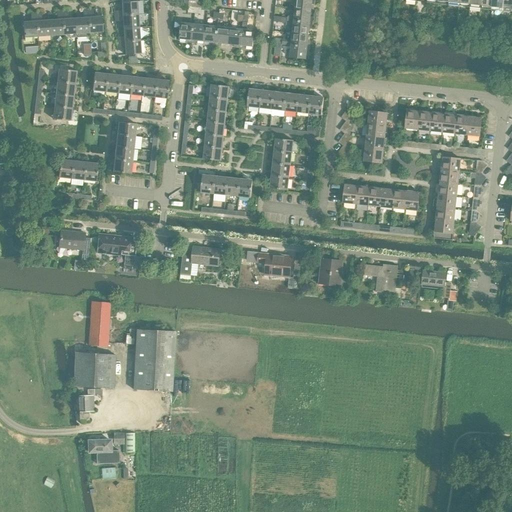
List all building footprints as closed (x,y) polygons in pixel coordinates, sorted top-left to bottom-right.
[(182,0),(189,1),(188,7),(195,7),(201,8),(202,2),(197,1),(197,0),(182,0)] [(295,0),(295,9),(311,11),(311,4),(314,4),(314,0),(295,0)] [(459,0),(460,4),(459,10),(470,11),(470,0),(459,0)] [(470,0),(470,11),(480,12),(481,9),(481,6),(481,0),(470,0)] [(492,0),(492,7),(503,8),(503,0),(492,0)] [(511,0),(503,0),(503,8),(502,11),(511,12),(511,0)] [(114,11),(115,16),(138,14),(137,1),(122,2),(122,10),(114,11)] [(75,18),(76,34),(77,37),(90,37),(89,33),(88,9),(82,10),(83,18),(75,18)] [(88,9),(89,33),(103,32),(102,16),(93,17),(93,9),(88,9)] [(290,15),(287,17),(286,20),(312,23),(313,17),(310,17),(311,11),(295,9),(294,15),(290,15)] [(62,11),(63,34),(76,34),(75,18),(67,19),(67,10),(62,11)] [(49,20),(50,35),(63,34),(62,11),(56,11),(57,20),(49,20)] [(24,37),(37,36),(36,13),(30,13),(31,21),(23,22),(24,37)] [(36,13),(37,36),(50,35),(49,20),(42,21),(41,13),(36,13)] [(123,21),(124,28),(139,27),(138,14),(115,16),(115,21),(123,21)] [(241,29),(239,49),(245,49),(245,46),(252,47),(254,32),(254,31),(247,30),(248,22),(247,22),(248,16),(243,16),(242,22),(243,22),(242,30),(241,29)] [(293,26),(292,33),(308,35),(309,29),(312,29),(312,23),(286,20),(287,17),(280,17),(280,22),(286,23),(286,25),(293,26)] [(180,23),(179,39),(185,40),(185,43),(191,44),(194,24),(180,23)] [(194,24),(191,44),(197,44),(197,41),(204,42),(206,26),(194,24)] [(206,26),(204,42),(210,43),(209,46),(215,46),(217,27),(206,26)] [(124,36),(116,37),(117,42),(140,40),(139,27),(124,28),(124,36)] [(217,27),(215,46),(221,47),(221,44),(228,44),(229,28),(217,27)] [(229,28),(228,44),(234,45),(233,48),(239,49),(241,29),(229,28)] [(275,39),(275,44),(282,45),(290,46),(309,48),(310,41),(307,41),(308,35),(292,33),(291,40),(275,39)] [(140,54),(140,40),(117,42),(117,47),(125,47),(126,55),(140,54)] [(280,57),(282,45),(275,44),(273,56),(280,57)] [(309,53),(309,48),(290,46),(289,58),(305,59),(306,53),(309,53)] [(58,69),(57,82),(74,84),(76,71),(74,71),(75,65),(68,64),(68,70),(58,69)] [(92,90),(92,91),(105,92),(106,74),(94,73),(92,90)] [(106,74),(105,92),(117,93),(119,76),(106,74)] [(119,76),(117,93),(118,93),(117,99),(129,101),(129,95),(131,77),(119,76)] [(131,77),(129,95),(142,96),(143,78),(131,77)] [(143,78),(142,96),(154,97),(156,80),(143,78)] [(156,80),(154,97),(166,99),(168,81),(156,80)] [(57,82),(55,94),(73,96),(74,84),(57,82)] [(212,85),(210,97),(228,99),(229,87),(212,85)] [(249,89),(247,107),(260,108),(262,91),(249,89)] [(262,91),(260,108),(272,110),(274,92),(262,91)] [(274,92),(272,110),(284,111),(286,93),(274,92)] [(286,93),(284,111),(297,113),(299,95),(286,93)] [(55,94),(54,106),(72,108),(73,96),(55,94)] [(299,95),(297,113),(309,114),(311,96),(299,95)] [(311,96),(309,114),(322,115),(324,98),(311,96)] [(210,97),(209,110),(226,112),(228,99),(210,97)] [(54,106),(53,119),(70,121),(72,108),(54,106)] [(341,118),(346,122),(351,122),(353,110),(348,109),(341,118)] [(209,110),(207,122),(225,124),(226,112),(209,110)] [(407,110),(405,129),(418,130),(420,111),(407,110)] [(369,111),(368,124),(386,126),(388,113),(369,111)] [(420,111),(418,130),(430,131),(432,113),(420,111)] [(432,113),(430,131),(442,133),(444,114),(432,113)] [(444,114),(442,133),(455,134),(457,116),(444,114)] [(457,116),(455,134),(467,135),(469,117),(457,116)] [(469,117),(467,135),(480,137),(482,118),(469,117)] [(118,122),(117,135),(134,137),(136,124),(118,122)] [(207,122),(206,134),(224,136),(225,124),(207,122)] [(340,130),(345,134),(350,135),(351,122),(346,122),(340,130)] [(368,124),(366,136),(385,138),(386,126),(368,124)] [(206,134),(205,147),(222,149),(224,136),(206,134)] [(338,142),(343,146),(349,147),(350,135),(345,134),(338,142)] [(117,135),(116,147),(133,149),(134,137),(117,135)] [(366,136),(365,149),(383,151),(385,138),(366,136)] [(276,139),(274,151),(292,153),(293,141),(276,139)] [(337,155),(342,159),(347,159),(349,147),(343,146),(337,155)] [(116,147),(114,159),(132,161),(133,149),(116,147)] [(205,147),(203,159),(221,161),(222,149),(205,147)] [(466,148),(465,154),(483,156),(484,156),(485,150),(482,149),(479,149),(466,148)] [(364,161),(382,163),(383,151),(365,149),(364,161)] [(274,151),(273,164),(290,166),(292,153),(274,151)] [(442,157),(441,170),(460,172),(461,159),(442,157)] [(114,159),(113,172),(130,174),(132,161),(114,159)] [(60,160),(58,177),(71,179),(72,161),(60,160)] [(72,161),(71,179),(83,180),(85,163),(72,161)] [(477,161),(476,173),(481,174),(488,165),(483,161),(477,161)] [(85,163),(83,180),(96,182),(97,164),(85,163)] [(273,164),(271,176),(289,178),(290,166),(273,164)] [(441,170),(440,182),(458,184),(460,172),(441,170)] [(476,174),(475,187),(480,188),(487,179),(482,175),(476,174)] [(203,175),(201,192),(213,194),(215,176),(203,175)] [(213,194),(213,201),(225,202),(226,195),(228,178),(215,176),(213,194)] [(271,176),(270,189),(288,191),(289,178),(271,176)] [(228,178),(226,195),(238,197),(240,179),(228,178)] [(240,179),(238,197),(251,198),(253,180),(240,179)] [(440,182),(438,194),(457,196),(458,184),(440,182)] [(343,202),(343,203),(356,204),(358,186),(345,184),(343,202)] [(358,186),(356,204),(368,206),(370,187),(358,186)] [(370,187),(368,206),(380,207),(382,188),(370,187)] [(475,187),(473,199),(479,199),(485,192),(480,188),(475,187)] [(382,188),(380,207),(393,208),(395,190),(382,188)] [(395,190),(393,208),(405,210),(407,191),(395,190)] [(407,191),(405,210),(417,211),(420,193),(407,191)] [(438,194),(437,207),(456,209),(457,196),(438,194)] [(473,199),(472,211),(478,212),(484,204),(479,199),(473,199)] [(227,210),(226,215),(236,216),(237,211),(233,211),(234,206),(228,206),(228,210),(227,210)] [(437,207),(436,219),(454,221),(456,209),(437,207)] [(472,211),(470,224),(476,224),(483,216),(478,212),(472,211)] [(436,219),(434,238),(452,240),(454,221),(436,219)] [(469,236),(475,237),(481,228),(476,224),(470,224),(469,236)] [(61,231),(59,247),(59,248),(83,250),(82,255),(88,255),(90,238),(84,238),(85,234),(61,231)] [(90,239),(90,243),(98,244),(97,252),(124,255),(123,269),(133,270),(133,266),(139,266),(140,257),(135,256),(134,256),(136,245),(130,244),(130,238),(99,235),(99,236),(91,239),(90,239)] [(182,252),(179,274),(179,279),(190,280),(191,264),(217,267),(220,249),(193,246),(192,254),(182,252)] [(266,276),(289,278),(291,256),(247,252),(247,260),(249,260),(249,263),(267,264),(266,276)] [(322,259),(319,284),(341,286),(340,293),(348,294),(349,279),(341,278),(343,262),(322,259)] [(398,266),(389,265),(389,267),(365,265),(364,276),(377,277),(376,292),(394,294),(394,297),(400,298),(401,288),(396,288),(398,266)] [(406,270),(405,280),(414,281),(415,271),(406,270)] [(421,284),(443,287),(445,287),(444,297),(449,298),(450,284),(444,283),(446,273),(423,271),(421,284)] [(289,280),(288,287),(288,288),(298,289),(300,276),(294,276),(293,280),(289,280)] [(88,346),(107,347),(110,303),(90,302),(88,346)] [(171,392),(175,331),(136,329),(133,390),(171,392)] [(73,386),(113,389),(115,354),(75,352),(73,386)] [(93,395),(87,395),(77,396),(79,421),(88,421),(88,412),(93,412),(92,396),(101,396),(101,390),(93,390),(93,395)] [(113,433),(113,444),(123,444),(123,433),(113,433)] [(96,464),(119,463),(118,450),(110,451),(109,440),(88,441),(88,452),(96,452),(96,455),(96,464)] [(101,469),(102,480),(116,479),(115,468),(101,469)]
